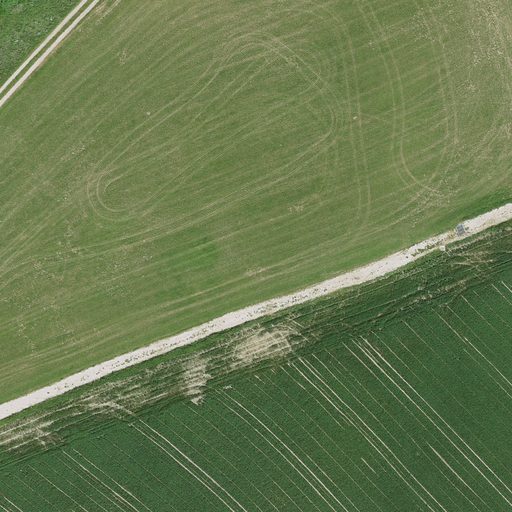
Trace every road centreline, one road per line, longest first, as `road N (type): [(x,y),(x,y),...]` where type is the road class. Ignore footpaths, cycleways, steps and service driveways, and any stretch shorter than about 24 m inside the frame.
road 1 (track): [(0,416),(511,212)]
road 2 (track): [(0,94),(90,0)]
